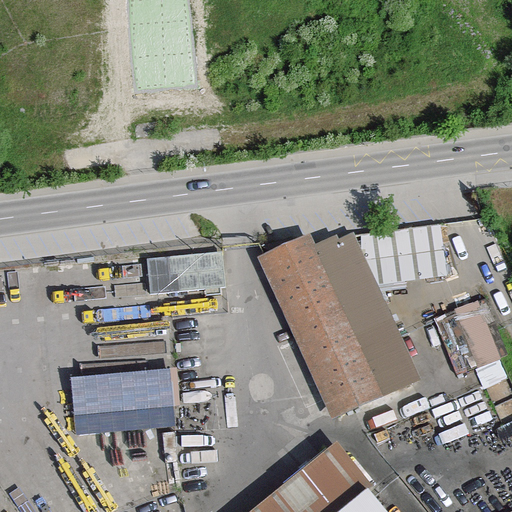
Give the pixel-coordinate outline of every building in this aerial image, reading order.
[(283,248),(264,256),(338,417),(418,380),(373,280),(443,272),(446,272),(443,243),(440,222),(350,234),(341,239),(339,235),(316,245),(311,236),(283,248)] [(443,243),(446,272),(460,271),(456,242),(443,243)] [(149,261),(152,296),(227,289),(224,254),(149,261)] [(456,306),(454,307),(477,365),(499,356),(477,298),(456,306)] [(80,429),(183,426),(181,370),(78,373),(80,429)] [(335,444),(251,511),(384,511),(367,490),(371,487),(335,444)]
